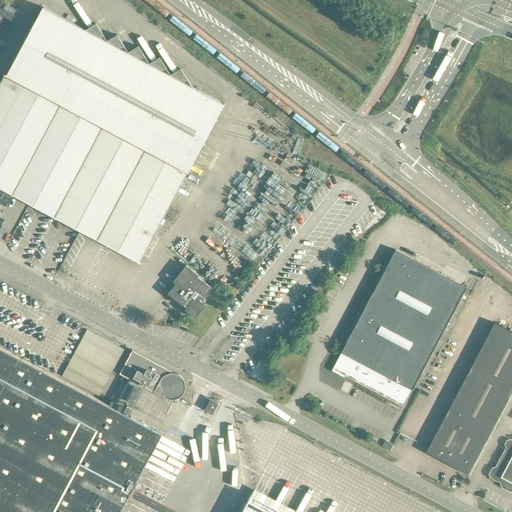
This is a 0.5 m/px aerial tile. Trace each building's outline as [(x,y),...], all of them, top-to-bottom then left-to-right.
[(5,74),(0,82),(0,188),(139,262),(187,171),(188,172),(187,171),(223,103),(192,87),(180,69),(170,75),(159,57),(149,64),(138,46),(128,52),(117,35),(107,41),(96,23),(85,30),(43,7),(6,75),(4,73),(4,74),(5,74)] [(345,376),(403,406),(466,287),(395,249),(332,370),(344,377),(345,376)] [(212,288),(212,287),(197,276),(198,274),(186,265),(173,281),(175,283),(167,293),(183,305),(184,304),(187,307),(185,309),(195,318),(205,305),(204,303),(205,303),(205,302),(205,301),(205,300),(205,299),(205,298),(204,297),(212,288)] [(469,474),(511,392),(511,331),(494,322),(425,451),(469,474)] [(129,416),(145,384),(140,381),(123,413),(120,411),(123,406),(111,400),(109,405),(59,379),(0,347),(0,511),(119,511),(161,433),(129,416)] [(155,389),(153,391),(166,398),(167,398),(168,399),(169,399),(170,399),(171,399),(173,399),(174,399),(175,399),(176,399),(177,398),(179,397),(181,396),(182,394),(183,393),(184,392),(184,391),(185,390),(185,389),(185,388),(185,387),(185,386),(185,385),(185,383),(185,382),(184,381),(184,379),(183,378),(182,377),(181,376),(180,375),(179,375),(179,374),(177,373),(175,373),(174,373),(173,372),(171,372),(143,357),(142,358),(148,361),(146,364),(145,364),(144,364),(143,364),(143,365),(143,366),(143,367),(143,368),(144,368),(142,371),(136,368),(134,367),(134,366),(133,366),(132,364),(131,363),(131,362),(131,361),(130,360),(130,359),(130,358),(130,356),(130,355),(128,354),(119,370),(140,381),(145,384),(155,389)] [(211,398),(205,409),(212,412),(218,402),(211,398)] [(492,468),(489,474),(490,477),(497,480),(500,479),(501,485),(511,490),(511,439),(507,441),(505,444),(506,448),(496,468),(492,468)] [(385,440),(382,446),(390,450),(393,444),(385,440)] [(284,511),(251,494),(241,511),(284,511)]
